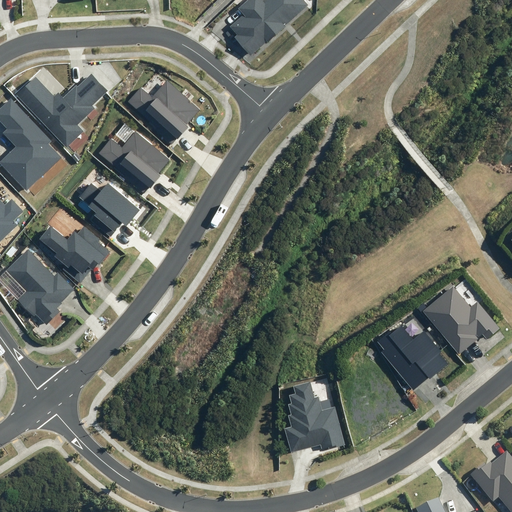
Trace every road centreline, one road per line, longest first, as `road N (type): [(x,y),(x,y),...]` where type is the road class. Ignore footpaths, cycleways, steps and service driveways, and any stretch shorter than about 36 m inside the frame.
road 1 (residential): [(46,399),(93,454),(135,485),(221,511),(352,485),(394,464),(511,375)]
road 2 (residential): [(46,399),(130,323),(270,115)]
road 3 (residential): [(0,59),(49,38),(170,38),(270,115)]
road 4 (residential): [(270,115),(391,0)]
